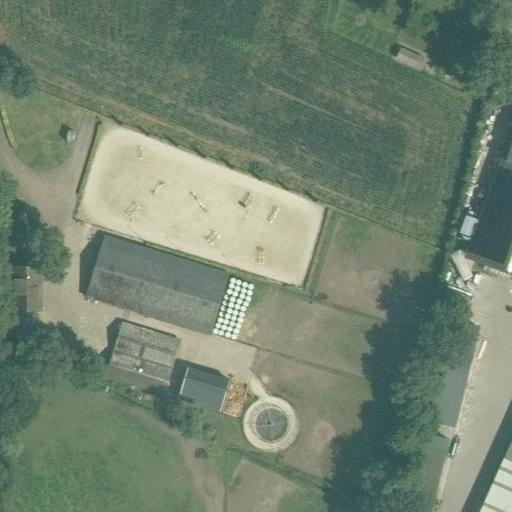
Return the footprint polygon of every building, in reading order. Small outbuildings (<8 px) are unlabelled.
[(511,272),(511,136),(468,257),(511,272)] [(88,203),(84,213),(113,222),(116,212),(88,203)] [(123,214),(120,224),(153,234),(156,224),(123,214)] [(458,234),(467,238),(473,222),(463,218),(458,234)] [(106,235),(88,297),(212,332),(230,270),(106,235)] [(14,267),(14,310),(43,310),(43,290),(52,290),(52,272),(42,272),(42,268),(14,267)] [(483,279),(481,292),(501,296),(503,282),(483,279)] [(501,297),(511,301),(511,284),(507,283),(501,297)] [(125,322),(109,377),(167,392),(182,338),(125,322)] [(191,366),(182,397),(225,409),(233,378),(191,366)] [(442,423),(436,445),(471,454),(476,432),(442,423)] [(481,437),(471,460),(489,468),(499,446),(481,437)] [(511,468),(495,461),(482,491),(511,503),(511,468)]
